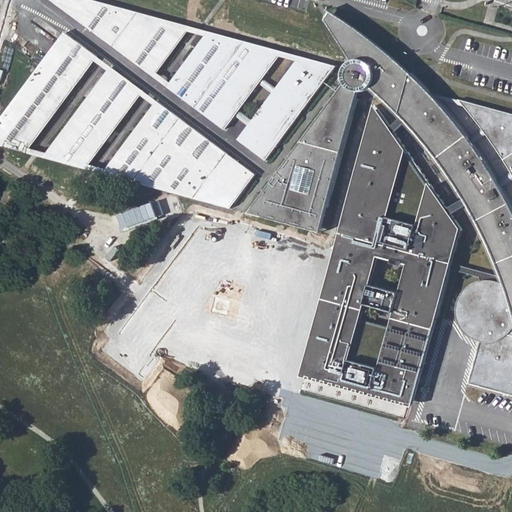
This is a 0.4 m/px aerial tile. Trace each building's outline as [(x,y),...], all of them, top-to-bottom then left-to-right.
[(89,0),(51,0),(153,77),(156,73),(187,30),(189,27),(89,0)] [(465,330),(468,335),(472,338),(477,341),(482,343),(471,383),(511,394),(511,207),(501,187),(499,183),(490,168),(484,160),(475,147),(472,142),(461,130),(452,118),(442,107),(431,95),(419,83),(406,71),(393,59),(382,49),(371,40),(360,31),(348,23),(337,16),(325,9),(319,15),(353,62),(351,65),(349,69),(348,73),(347,77),(348,82),(250,214),(321,233),(322,229),(359,92),(363,92),(367,92),(371,90),(374,88),(384,97),(393,107),(402,116),(414,130),(425,143),(436,157),(445,170),(455,182),(463,195),(470,206),(477,218),(483,230),(488,240),(493,251),(498,262),(504,279),(506,284),(506,286),(496,282),(490,282),(485,282),(480,284),(474,287),(470,291),(466,295),(463,300),(461,304),(460,309),(460,314),(460,318),(462,322),(463,326),(465,330)] [(187,30),(205,36),(207,32),(189,27),(187,30)] [(281,52),(207,32),(205,36),(170,83),(167,87),(224,129),(235,114),(238,110),(258,82),(261,78),(279,55),(281,52)] [(0,121),(0,138),(14,149),(26,153),(29,149),(94,60),(96,57),(65,33),(0,121)] [(279,55),(297,61),(300,56),(281,52),(279,55)] [(335,66),(300,56),(297,61),(275,89),(272,93),(252,121),(249,125),(239,139),(266,160),(335,66)] [(94,60),(108,71),(111,67),(96,57),(94,60)] [(45,158),(86,169),(89,165),(140,94),(143,91),(111,67),(108,71),(48,154),(45,158)] [(153,77),(167,87),(170,83),(156,73),(153,77)] [(258,82),(272,93),(275,89),(261,78),(258,82)] [(140,94),(154,105),(157,101),(143,91),(140,94)] [(255,174),(157,101),(154,105),(107,170),(104,174),(231,208),(255,174)] [(511,115),(460,102),(460,104),(469,114),(483,133),(487,138),(498,152),(511,174),(511,175),(511,115)] [(374,104),(301,374),(414,405),(464,228),(374,104)] [(235,114),(249,125),(252,121),(238,110),(235,114)] [(472,142),(475,147),(487,138),(483,133),(472,142)] [(0,145),(14,149),(0,138),(0,145)] [(26,153),(45,158),(48,154),(29,149),(26,153)] [(86,169),(104,174),(107,170),(89,165),(86,169)] [(499,183),(501,187),(511,180),(511,175),(511,174),(499,183)]
